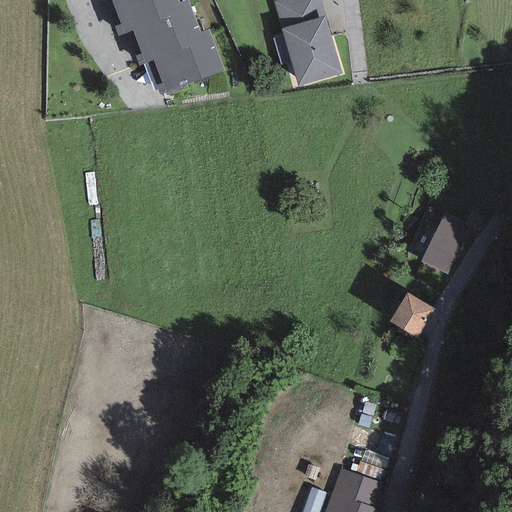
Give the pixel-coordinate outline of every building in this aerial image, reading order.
[(177,0),(110,0),(120,24),(113,26),(117,36),(132,31),(170,16),(167,8),(179,4),(177,0)] [(188,0),(179,4),(167,8),(170,16),(132,31),(140,54),(135,56),(139,66),(152,61),(204,41),(200,33),(188,0)] [(319,0),(277,0),(273,1),(281,29),(325,16),(319,0)] [(281,29),(298,87),(342,74),(325,16),(281,29)] [(208,30),(200,33),(204,41),(152,61),(165,93),(224,71),(208,30)] [(451,217),(427,266),(451,277),(475,229),(451,217)] [(410,297),(396,326),(422,338),(436,310),(410,297)] [(345,474),(331,511),(378,511),(386,487),(345,474)]
